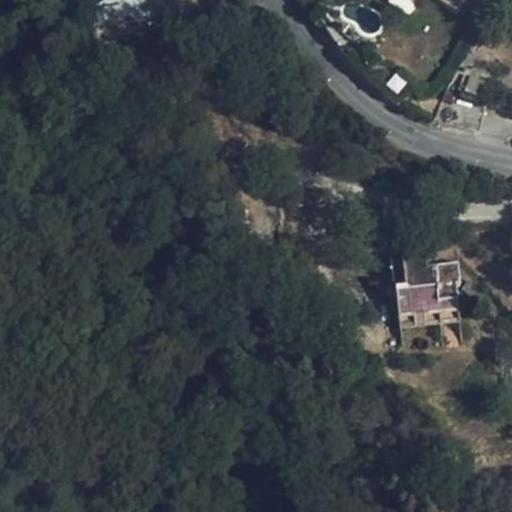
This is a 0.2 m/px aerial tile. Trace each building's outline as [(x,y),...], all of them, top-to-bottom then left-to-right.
[(193,8),(188,0),(164,0),(175,17),(193,8)] [(384,0),(405,12),(416,0),(384,0)] [(458,73),(449,71),(443,97),(475,104),(481,78),(458,73)] [(433,123),(479,134),(485,107),(475,104),(443,97),(440,96),(433,123)] [(511,177),(469,173),(511,336),(511,177)] [(397,253),(406,318),(465,310),(463,291),(468,290),(461,244),(397,253)] [(465,310),(406,318),(411,356),(469,347),(465,310)]
